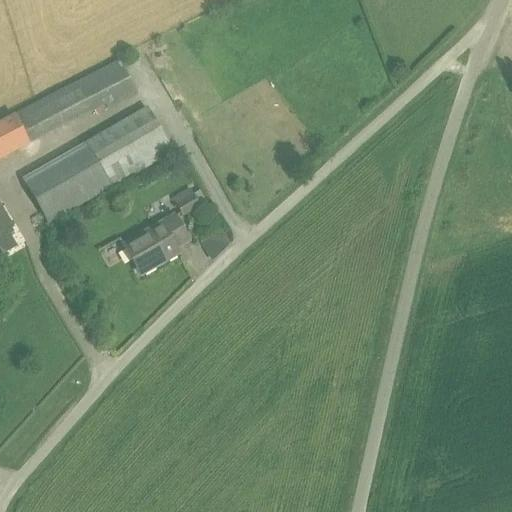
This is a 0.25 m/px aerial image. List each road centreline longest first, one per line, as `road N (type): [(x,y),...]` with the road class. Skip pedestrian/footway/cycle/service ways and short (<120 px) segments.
road 1 (unclassified): [(0,506),(119,362),(489,18)]
road 2 (unclassified): [(356,511),(421,226),(489,18)]
